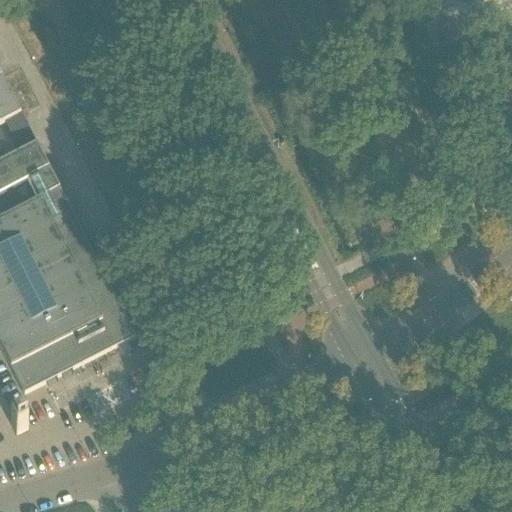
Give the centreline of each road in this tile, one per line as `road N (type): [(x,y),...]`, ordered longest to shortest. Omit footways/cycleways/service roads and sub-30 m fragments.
road 1 (tertiary): [(304,249),(177,0)]
road 2 (residential): [(355,360),(106,473)]
road 3 (residential): [(165,394),(0,460)]
road 4 (tertiary): [(371,351),(511,254)]
road 5 (tertiary): [(427,476),(419,436),(371,351)]
road 6 (tertiary): [(355,360),(401,447),(427,476)]
road 7 (tertiary): [(304,249),(308,278),(355,360)]
road 8 (tertiary): [(371,351),(325,269),(304,249)]
